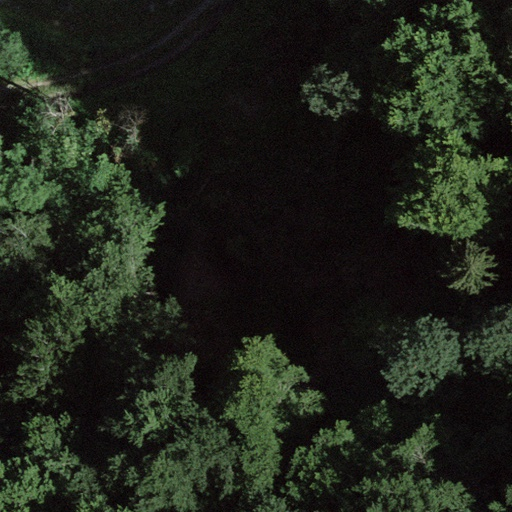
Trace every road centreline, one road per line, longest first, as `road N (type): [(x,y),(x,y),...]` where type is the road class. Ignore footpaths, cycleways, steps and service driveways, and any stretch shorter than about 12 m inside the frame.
road 1 (track): [(210,0),(175,22),(76,31),(23,0)]
road 2 (track): [(175,22),(102,81),(0,97)]
